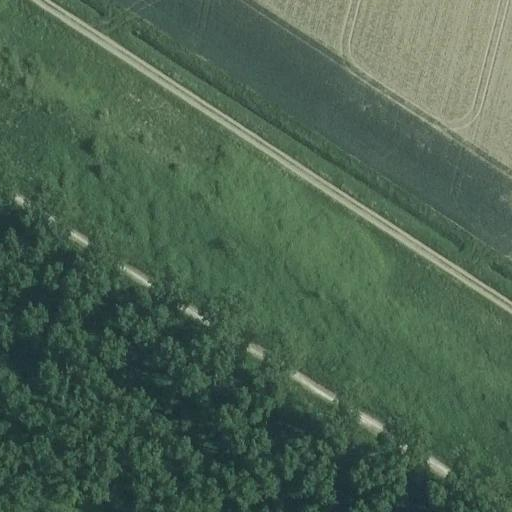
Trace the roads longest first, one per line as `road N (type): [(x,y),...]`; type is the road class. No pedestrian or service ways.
road 1 (track): [(508,511),(0,182)]
road 2 (track): [(39,0),(511,308)]
